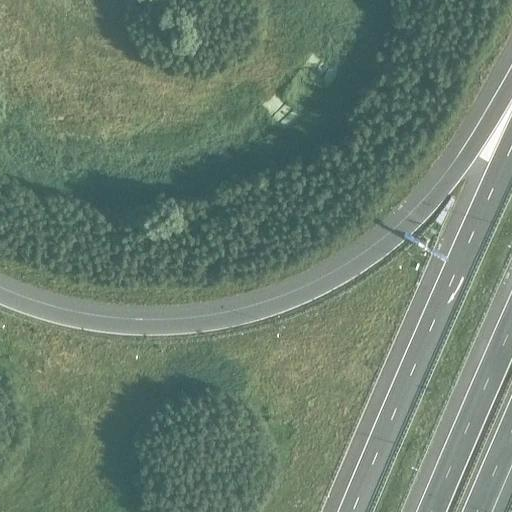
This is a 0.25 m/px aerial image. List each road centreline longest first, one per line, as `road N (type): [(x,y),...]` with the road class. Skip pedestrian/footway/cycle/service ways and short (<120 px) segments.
road 1 (motorway): [(511,95),(408,227),(375,256),(273,310),(153,330),(88,326),(0,298)]
road 2 (motorway): [(511,143),(350,511)]
road 3 (motorway): [(511,331),(431,511)]
